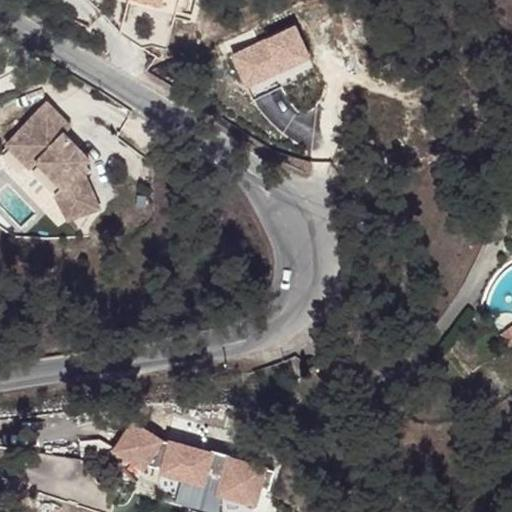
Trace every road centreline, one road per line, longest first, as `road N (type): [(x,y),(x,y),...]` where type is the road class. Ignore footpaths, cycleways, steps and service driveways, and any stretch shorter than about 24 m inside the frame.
road 1 (unclassified): [(218,348),(283,335),(311,307),(320,267),(313,228),(289,190),(226,154)]
road 2 (unclassified): [(0,12),(226,154)]
road 3 (unclassified): [(226,154),(274,223),(289,269),(268,316),(218,348)]
road 4 (unclassified): [(218,348),(0,378)]
road 5 (track): [(353,32),(422,52),(511,43)]
